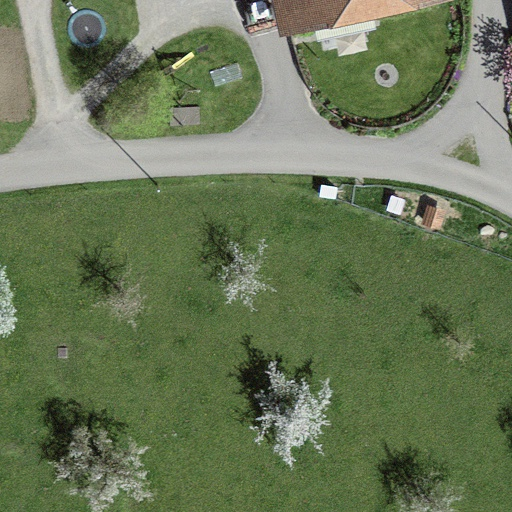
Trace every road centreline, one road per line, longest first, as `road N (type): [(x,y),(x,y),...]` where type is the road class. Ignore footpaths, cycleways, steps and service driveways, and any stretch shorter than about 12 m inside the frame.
road 1 (unclassified): [(0,176),(287,150),(466,176)]
road 2 (residential): [(486,0),(491,32),(466,176)]
